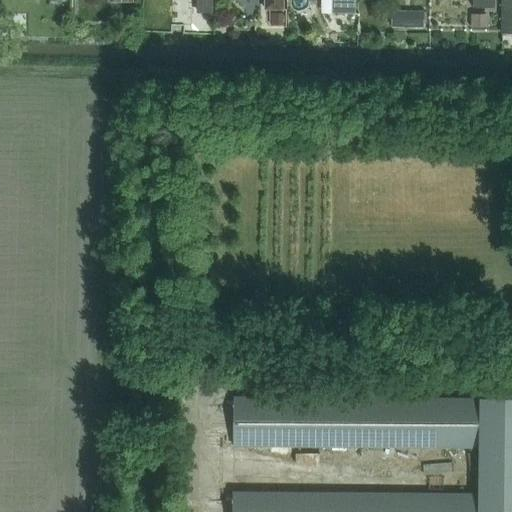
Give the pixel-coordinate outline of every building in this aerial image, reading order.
[(266,0),(267,9),(285,9),(285,0),(266,0)] [(332,0),(332,13),(355,13),(355,0),(332,0)] [(473,0),(473,8),(495,8),(495,0),(473,0)] [(511,33),(511,0),(502,0),(502,33),(511,33)] [(424,28),(424,11),(392,11),(391,28),(424,28)] [(273,13),(273,26),(287,26),(287,13),(273,13)] [(488,29),(488,16),(471,16),(471,29),(488,29)] [(511,511),(511,398),(481,398),(481,399),(234,397),(234,425),(234,447),(435,448),(479,448),(479,494),(233,493),(233,511),(511,511)]
